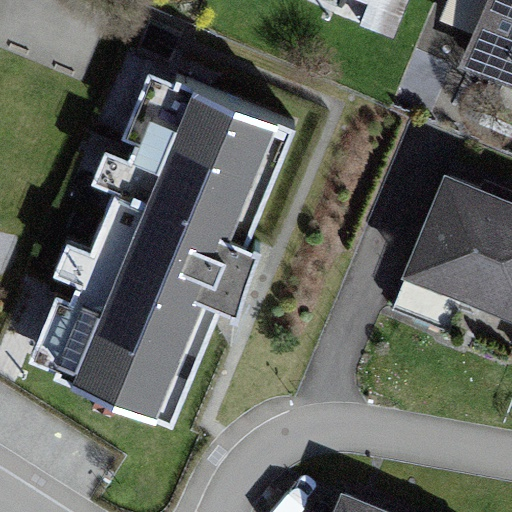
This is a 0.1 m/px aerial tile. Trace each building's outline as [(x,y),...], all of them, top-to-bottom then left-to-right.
[(511,0),(485,0),(462,58),(511,78),(511,0)] [(439,15),(424,48),(454,62),(469,29),(439,15)] [(285,141),(146,83),(115,158),(99,151),(76,206),(97,215),(77,261),(64,256),(49,289),(66,296),(36,368),(166,422),(214,309),(236,318),(263,257),(241,247),(285,141)] [(511,196),(444,170),(391,306),(450,329),(462,297),(511,315),(511,196)] [(392,511),(341,491),(331,511),(392,511)]
